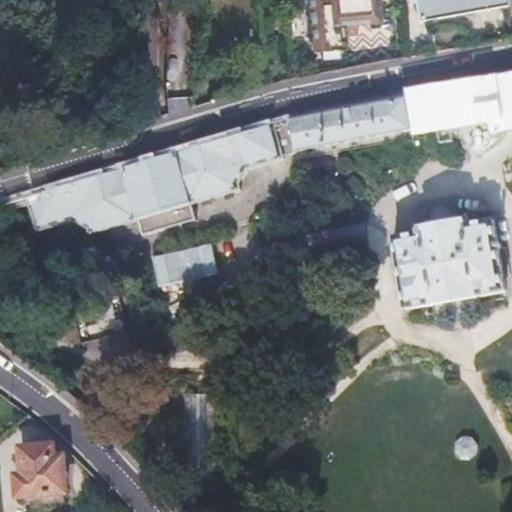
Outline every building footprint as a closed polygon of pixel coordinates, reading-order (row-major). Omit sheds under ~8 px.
[(314,0),(319,42),(325,42),(326,59),(340,57),(339,44),(345,44),(344,25),(396,19),(393,0),(314,0)] [(415,0),(420,23),(509,5),(509,3),(508,0),(415,0)] [(511,79),(410,98),(415,131),(499,114),(501,125),(511,122),(511,79)] [(415,131),(410,98),(291,124),(275,128),(178,155),(126,170),(27,199),(37,233),(74,223),(90,229),(92,235),(141,221),(146,237),(199,222),(195,206),(244,192),(242,186),(253,173),(291,162),(291,159),(305,156),(304,155),(415,133),(415,131)] [(427,235),(400,240),(413,311),(441,306),(486,297),(511,292),(511,276),(501,221),(472,226),(471,222),(426,230),(427,235)] [(214,397),(185,397),(184,466),(184,482),(214,482),(214,397)] [(27,477),(20,478),(23,497),(30,495),(31,504),(67,498),(66,490),(69,489),(65,456),(55,457),(54,446),(23,450),(27,477)]
